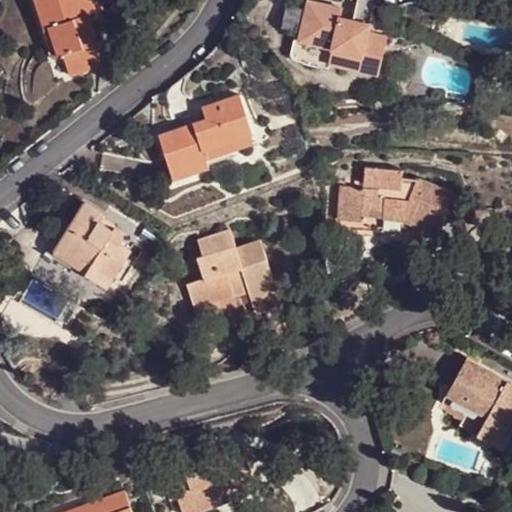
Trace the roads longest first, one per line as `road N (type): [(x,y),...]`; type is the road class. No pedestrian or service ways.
road 1 (residential): [(0,391),(42,423),(73,428),(280,384),(312,387)]
road 2 (residential): [(226,0),(163,75),(0,199)]
road 3 (residential): [(312,387),(356,343),(411,318),(474,323),(511,342)]
road 4 (residential): [(312,387),(360,431),(364,478),(350,511)]
